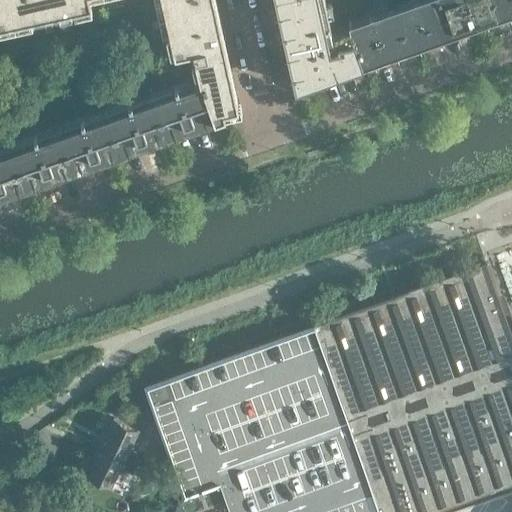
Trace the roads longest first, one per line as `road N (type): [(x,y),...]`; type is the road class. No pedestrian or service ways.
road 1 (residential): [(0,233),(272,136)]
road 2 (residential): [(272,136),(511,51)]
road 3 (residential): [(242,0),(272,136)]
